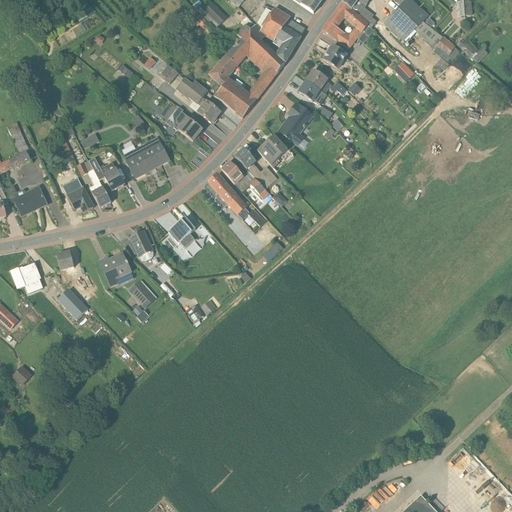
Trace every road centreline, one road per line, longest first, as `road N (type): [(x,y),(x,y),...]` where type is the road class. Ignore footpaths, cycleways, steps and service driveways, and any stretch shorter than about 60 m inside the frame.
road 1 (residential): [(0,247),(129,219),(180,193),(262,111),(337,0)]
road 2 (track): [(446,95),(380,29),(380,0)]
